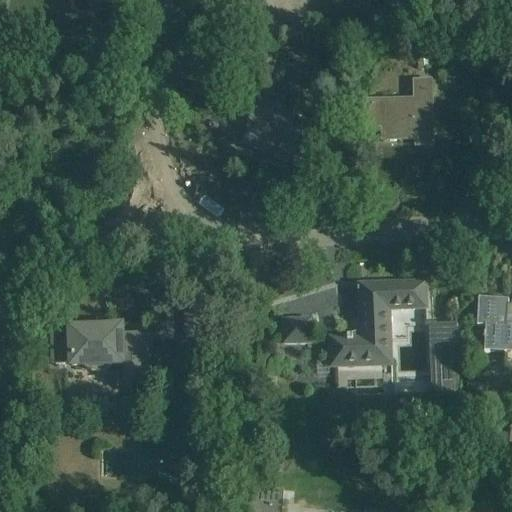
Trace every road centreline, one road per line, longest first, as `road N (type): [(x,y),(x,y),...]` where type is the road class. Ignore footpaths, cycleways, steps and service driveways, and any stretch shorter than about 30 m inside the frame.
road 1 (residential): [(182,0),(156,107),(164,179),(190,213),(248,239),(511,239)]
road 2 (track): [(248,239),(228,433),(246,481),(239,511)]
